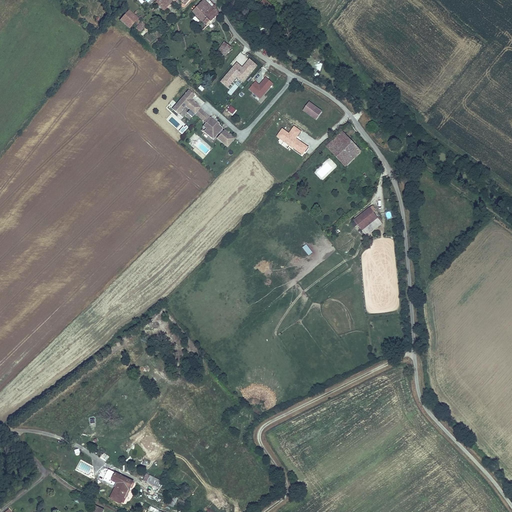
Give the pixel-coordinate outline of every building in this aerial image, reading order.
[(170,5),(174,0),(180,0),(186,5),(190,0),(159,0),(158,1),(156,3),(164,11),(166,8),(162,4),(166,1),(170,5)] [(204,17),(215,6),(208,0),(205,0),(200,5),(200,6),(193,12),(207,26),(210,23),(204,17)] [(276,10),(264,0),(261,3),(272,13),(276,10)] [(210,23),(218,15),(215,6),(204,17),(210,23)] [(137,21),(138,19),(128,11),(120,21),(129,29),(137,21)] [(140,33),(146,27),(142,24),(137,30),(140,33)] [(224,59),(231,48),(224,44),(217,54),(224,59)] [(256,66),(250,61),(247,64),(253,69),(256,66)] [(242,82),(248,75),(237,66),(232,73),(230,72),(222,82),(227,87),(236,77),(242,82)] [(260,100),(274,85),(266,78),(259,85),(255,82),(249,89),(260,100)] [(217,125),(218,125),(211,118),(210,119),(199,109),(197,107),(198,106),(193,102),(194,101),(192,99),(194,96),(188,91),(172,109),(178,114),(185,106),(189,110),(187,113),(191,117),(194,114),(205,124),(205,125),(208,128),(203,132),(207,136),(210,133),(212,135),(215,137),(218,133),(220,135),(217,138),(223,144),(224,143),(228,146),(234,139),(230,135),(229,136),(224,131),(223,132),(220,130),(221,129),(217,125)] [(322,112),(309,104),(303,111),(316,121),(322,112)] [(231,106),(226,111),(232,116),(237,111),(231,106)] [(345,136),(342,133),(326,148),(345,167),(349,163),(337,150),(349,139),(345,136)] [(349,139),(337,150),(349,163),(361,152),(349,139)] [(369,209),(354,221),(362,231),(377,218),(369,209)] [(308,256),(312,254),(307,245),(303,247),(308,256)] [(117,484),(109,498),(121,505),(134,482),(115,472),(114,474),(109,471),(104,480),(111,484),(112,481),(117,484)] [(163,482),(146,474),(143,480),(160,489),(163,482)] [(173,496),(169,505),(174,507),(178,498),(173,496)]
